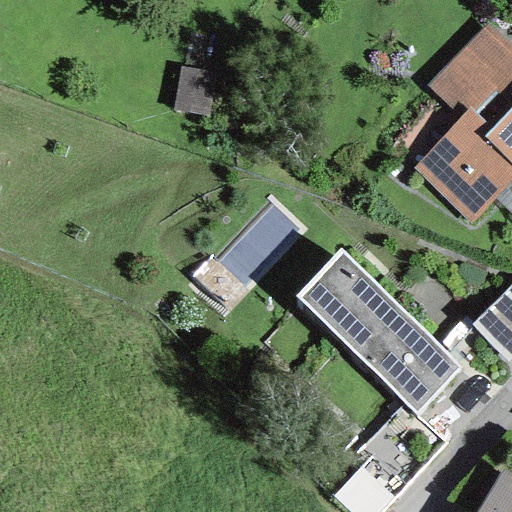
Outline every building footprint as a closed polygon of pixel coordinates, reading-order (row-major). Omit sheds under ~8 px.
[(511,177),(511,56),(485,30),(430,87),(462,117),(412,168),(468,222),(511,177)] [(295,297),(415,414),(459,369),(340,250),(295,297)] [(511,282),(471,325),(506,361),(511,355),(511,282)] [(366,511),(372,511),(405,475),(375,449),(340,488),(366,511)] [(472,511),(511,511),(511,472),(501,466),(472,511)]
